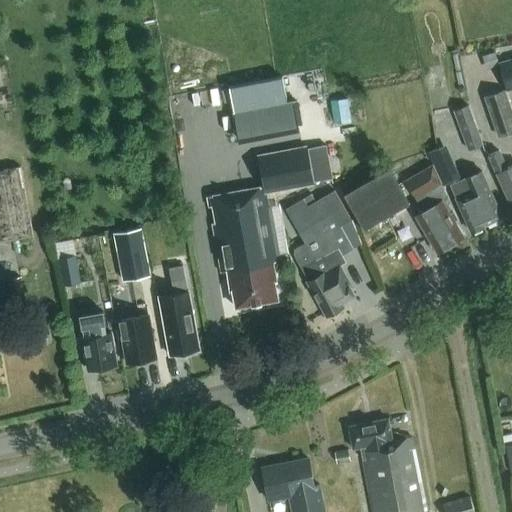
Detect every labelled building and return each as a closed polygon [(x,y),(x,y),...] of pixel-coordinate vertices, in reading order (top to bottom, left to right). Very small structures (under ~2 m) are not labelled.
[(483,57),(486,69),(499,65),(495,53),(483,57)] [(511,58),(498,63),(506,90),(511,88),(511,58)] [(511,110),(504,89),(484,97),(498,137),(511,132),(511,110)] [(338,121),(352,119),(348,95),(335,97),(338,121)] [(292,102),(235,113),(240,141),(297,131),(292,102)] [(454,110),(456,114),(459,123),(458,123),(468,150),(483,145),(467,105),(454,110)] [(315,184),(315,181),(332,178),(326,145),(309,148),(308,146),(259,155),(265,188),(208,198),(221,273),(228,272),(231,291),(233,290),(236,307),(278,300),(275,283),(277,282),(273,263),(279,262),(266,193),(315,184)] [(511,166),(508,168),(500,151),(487,157),(511,208),(511,166)] [(416,215),(438,252),(463,237),(454,222),(457,220),(448,204),(451,203),(432,164),(405,180),(423,211),(416,215)] [(0,242),(33,236),(20,166),(17,167),(17,165),(0,168),(0,242)] [(388,168),(344,194),(364,229),(409,202),(388,168)] [(482,171),(471,176),(452,184),(458,197),(456,198),(471,232),(484,227),(483,226),(502,217),(482,171)] [(339,301),(352,294),(346,284),(349,282),(340,266),(347,262),(343,255),(354,248),(341,226),(352,220),(335,190),(308,206),(304,199),(286,209),(305,243),(294,249),(295,254),(294,255),(308,281),(328,316),(343,308),(339,301)] [(115,233),(124,281),(150,276),(140,228),(115,233)] [(59,258),(63,285),(80,282),(75,255),(59,258)] [(171,356),(200,351),(189,290),(187,291),(183,266),(168,268),(173,293),(159,296),(171,356)] [(21,277),(7,279),(11,302),(25,299),(21,277)] [(80,314),(84,336),(82,336),(89,373),(118,368),(112,331),(107,332),(103,310),(80,314)] [(127,363),(157,358),(149,314),(119,320),(127,363)] [(374,511),(426,511),(412,437),(393,441),(388,418),(348,426),(353,449),(361,448),(364,460),(374,511)] [(348,449),(334,452),(337,463),(350,461),(348,449)] [(324,511),(324,509),(319,484),(314,485),(308,458),(261,468),(268,499),(289,495),(292,511),(324,511)] [(443,503),(445,511),(488,511),(482,492),(443,503)]
